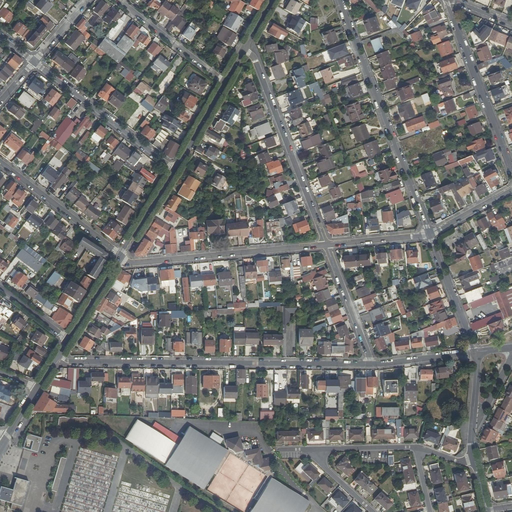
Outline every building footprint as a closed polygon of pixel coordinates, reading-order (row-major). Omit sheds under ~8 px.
[(41,0),(35,7),(43,14),(51,5),(44,0),(41,0)] [(150,7),(150,6),(151,6),(152,6),(155,9),(159,5),(157,3),(158,2),(158,0),(157,0),(149,0),(146,5),(150,7)] [(229,0),(231,1),(231,3),(230,6),(231,6),(228,10),(237,14),(244,2),(239,0),(229,0)] [(252,7),(257,10),(262,0),(251,0),(248,5),(252,7)] [(291,0),(285,10),(294,15),(297,17),(299,13),(296,12),(300,5),(291,0)] [(351,0),(352,1),(353,3),(356,1),(357,2),(359,1),(358,0),(365,0),(366,1),(367,1),(366,3),(369,6),(370,5),(378,13),(382,11),(379,8),(371,0),(351,0)] [(414,8),(417,0),(408,0),(406,5),(414,8)] [(27,1),(25,3),(32,10),(35,7),(27,1)] [(102,1),(93,12),(95,13),(99,17),(108,7),(102,1)] [(167,18),(171,21),(178,11),(172,6),(171,7),(164,1),(161,5),(156,11),(163,16),(164,15),(167,18)] [(6,4),(0,11),(0,16),(1,17),(8,23),(11,20),(12,18),(10,16),(11,15),(6,10),(6,8),(8,6),(6,4)] [(171,21),(169,22),(174,26),(177,28),(181,32),(185,27),(183,25),(184,23),(180,20),(181,18),(181,17),(185,11),(181,8),(178,11),(171,21)] [(433,9),(427,12),(424,13),(429,24),(435,21),(435,22),(442,19),(440,14),(438,15),(434,8),(433,9)] [(121,17),(124,13),(120,10),(117,14),(116,13),(113,11),(111,13),(110,12),(107,16),(106,16),(105,16),(102,20),(107,24),(108,23),(109,23),(111,19),(115,22),(116,21),(120,16),(121,17)] [(236,16),(231,12),(223,25),(235,32),(239,25),(238,24),(241,18),(236,16)] [(97,23),(99,24),(102,20),(100,18),(99,17),(95,13),(93,15),(96,17),(90,23),(87,21),(86,22),(89,25),(93,28),(96,24),(97,23)] [(297,17),(294,15),(289,23),(286,27),(297,34),(301,28),(300,28),(304,21),(297,17)] [(43,22),(40,26),(46,30),(48,32),(53,25),(43,17),(40,20),(43,22)] [(367,26),(370,34),(381,30),(376,18),(365,21),(366,26),(367,26)] [(393,25),(395,28),(397,27),(396,25),(391,20),(390,19),(389,18),(387,20),(392,25),(393,25)] [(79,30),(86,22),(82,19),(75,27),(79,30)] [(112,38),(124,23),(119,19),(108,34),(112,38)] [(116,46),(126,54),(132,46),(145,29),(135,21),(128,30),(128,31),(125,34),(131,38),(132,40),(130,42),(123,37),(116,46)] [(368,34),(370,34),(367,26),(366,26),(365,21),(362,22),(363,25),(364,25),(368,34)] [(397,27),(402,32),(404,30),(397,22),(396,25),(397,27)] [(22,24),(21,25),(18,23),(13,30),(20,36),(26,29),(23,27),(24,26),(22,24)] [(40,26),(38,24),(25,41),(32,47),(46,30),(40,26)] [(272,30),(270,34),(277,39),(283,30),(273,24),(270,28),(272,30)] [(187,27),(181,35),(188,40),(190,37),(192,38),(193,37),(191,36),(194,32),(192,31),(187,27)] [(395,28),(391,29),(392,33),(397,32),(403,38),(406,35),(402,32),(397,27),(395,28)] [(226,41),(225,44),(231,47),(233,45),(231,43),(236,35),(227,30),(227,29),(225,28),(221,34),(223,36),(222,39),(224,40),(226,41)] [(145,29),(132,46),(135,49),(138,45),(139,43),(143,46),(145,47),(150,41),(144,36),(148,31),(145,29)] [(323,37),(335,33),(333,29),(322,34),(323,37)] [(482,42),(483,43),(488,41),(489,40),(488,39),(490,36),(489,35),(491,34),(486,29),(483,31),(480,34),(478,37),(477,36),(474,37),(473,38),(478,43),(482,42)] [(435,37),(437,43),(442,41),(441,39),(446,37),(445,36),(449,34),(447,30),(439,33),(440,35),(435,37)] [(490,39),(507,46),(510,37),(493,30),(490,39)] [(77,31),(65,44),(72,50),(84,37),(82,35),(77,31)] [(82,35),(84,37),(87,40),(90,36),(84,31),(82,35)] [(423,39),(420,31),(412,34),(412,35),(415,42),(423,39)] [(338,42),(335,33),(323,37),(323,39),(326,38),(329,45),(338,42)] [(105,54),(118,64),(126,54),(116,46),(105,37),(100,44),(97,47),(105,54)] [(381,42),(380,37),(372,40),(377,52),(384,49),(381,42)] [(156,38),(152,43),(153,43),(147,51),(151,55),(155,51),(158,54),(161,49),(156,45),(159,40),(156,38)] [(91,43),(92,43),(94,45),(97,47),(100,44),(94,39),(91,43)] [(452,46),(450,41),(438,45),(442,57),(453,53),(450,46),(452,46)] [(217,43),(212,52),(214,53),(213,54),(217,57),(218,55),(221,57),(226,49),(217,43)] [(326,50),(330,60),(348,53),(344,43),(326,50)] [(277,65),(280,64),(283,63),(282,56),(286,56),(285,51),(287,48),(289,47),(285,44),(283,52),(281,52),(279,52),(279,51),(278,51),(276,44),(266,45),(266,49),(267,52),(274,51),(277,65)] [(97,47),(94,45),(92,48),(95,50),(94,50),(103,57),(105,54),(97,47)] [(478,50),(483,63),(492,60),(487,47),(478,50)] [(14,55),(9,51),(2,60),(7,64),(14,70),(22,61),(14,55)] [(388,51),(378,55),(383,68),(391,64),(393,64),(388,51)] [(58,52),(51,60),(61,67),(67,59),(58,52)] [(156,59),(167,68),(173,60),(162,52),(156,59)] [(68,57),(75,63),(78,59),(71,53),(68,57)] [(340,60),(337,61),(338,64),(341,63),(341,64),(345,63),(346,67),(354,64),(351,56),(349,57),(342,59),(340,60)] [(508,68),(511,66),(511,64),(503,56),(492,60),(483,63),(478,65),(480,69),(486,67),(489,66),(489,65),(502,60),(508,68)] [(459,67),(455,57),(441,63),(445,72),(459,67)] [(120,61),(118,64),(124,68),(129,72),(131,70),(120,61)] [(310,65),(312,71),(313,70),(313,71),(320,68),(317,62),(313,64),(313,63),(310,65)] [(14,70),(7,64),(3,68),(2,67),(1,69),(9,76),(14,70)] [(274,76),(275,80),(285,77),(280,64),(277,65),(271,68),(273,73),(274,73),(274,75),(274,76)] [(382,68),(387,81),(396,77),(391,64),(383,68),(382,68)] [(78,82),(86,72),(78,66),(70,76),(78,82)] [(298,89),(299,89),(302,88),(304,87),(301,79),(305,78),(302,68),(294,71),(295,75),(294,76),(296,81),(295,81),(298,89)] [(320,71),(324,80),(332,77),(328,68),(320,71)] [(9,76),(1,69),(0,70),(0,71),(0,72),(0,78),(2,81),(4,82),(9,76)] [(504,80),(501,71),(488,76),(491,85),(504,80)] [(134,76),(129,72),(124,78),(130,82),(134,76)] [(450,77),(448,74),(440,77),(441,81),(440,81),(446,97),(454,94),(450,84),(453,83),(451,77),(450,77)] [(341,81),(344,88),(348,87),(351,86),(350,83),(357,80),(355,76),(341,81)] [(387,81),(386,81),(389,90),(397,87),(395,80),(398,79),(397,77),(396,77),(387,81)] [(36,94),(43,84),(35,78),(28,88),(36,94)] [(200,95),(206,84),(194,78),(188,88),(200,95)] [(403,88),(410,85),(418,82),(416,79),(402,84),(403,88)] [(140,82),(136,88),(143,93),(146,90),(149,93),(152,89),(143,81),(141,83),(140,82)] [(247,90),(245,91),(241,92),(242,94),(244,100),(245,99),(249,98),(250,102),(257,99),(256,95),(257,95),(252,82),(245,85),(246,88),(247,90)] [(316,92),(319,100),(321,99),(324,98),(323,96),(320,89),(318,82),(314,83),(309,85),(310,89),(316,87),(317,90),(318,92),(316,92)] [(351,86),(348,87),(352,97),(362,94),(360,89),(361,89),(359,83),(351,86)] [(399,97),(401,103),(415,98),(410,85),(403,88),(394,91),(397,97),(399,97)] [(502,87),(496,89),(497,90),(493,92),(496,101),(506,97),(502,87)] [(298,89),(287,93),(290,101),(289,101),(290,106),(304,101),(299,89),(298,89)] [(52,106),(60,96),(52,90),(44,100),(52,106)] [(107,96),(107,94),(103,91),(102,92),(101,91),(98,96),(106,102),(109,97),(107,96)] [(114,91),(107,101),(118,109),(126,100),(114,91)] [(28,108),(35,100),(24,92),(18,100),(28,108)] [(425,103),(431,101),(428,93),(422,96),(425,103)] [(178,105),(190,112),(191,109),(192,110),(197,100),(185,94),(184,95),(181,101),(178,105)] [(148,111),(149,112),(157,102),(148,95),(139,106),(142,108),(138,113),(143,117),(148,111)] [(163,96),(154,108),(153,108),(162,113),(168,104),(164,102),(166,98),(163,96)] [(66,104),(72,109),(76,103),(71,98),(66,104)] [(445,102),(441,103),(442,105),(445,104),(445,105),(446,104),(448,108),(446,109),(448,114),(457,110),(453,99),(445,102)] [(357,106),(359,105),(358,102),(348,106),(354,122),(361,119),(360,115),(362,114),(361,110),(359,111),(357,106)] [(225,123),(231,126),(235,119),(233,118),(236,113),(239,114),(241,110),(231,103),(225,113),(226,114),(224,116),(224,115),(221,120),(225,123)] [(405,116),(406,120),(417,116),(412,104),(399,109),(402,117),(405,116)] [(19,120),(25,113),(14,105),(9,112),(19,120)] [(252,121),(263,117),(258,105),(248,109),(252,121)] [(475,105),(466,108),(471,119),(479,115),(475,105)] [(511,107),(502,111),(504,114),(506,113),(510,123),(511,122),(511,107)] [(54,120),(60,112),(54,108),(48,115),(54,120)] [(292,116),(290,117),(294,126),(303,123),(300,117),(299,114),(301,114),(299,108),(290,112),(292,116)] [(186,116),(187,115),(181,111),(178,118),(185,122),(186,122),(187,121),(188,119),(188,118),(188,117),(186,116)] [(181,125),(163,114),(161,118),(163,120),(160,125),(173,133),(175,130),(174,129),(176,127),(179,129),(181,125)] [(327,124),(333,122),(329,114),(323,116),(327,124)] [(90,118),(87,115),(73,134),(75,136),(84,125),(87,128),(87,127),(88,127),(92,124),(88,121),(90,118)] [(66,117),(50,138),(61,146),(77,126),(66,117)] [(427,126),(423,117),(406,123),(410,132),(427,126)] [(221,120),(220,119),(218,122),(216,121),(215,124),(213,127),(215,128),(214,130),(217,132),(218,130),(220,131),(222,129),(226,131),(228,127),(225,124),(225,123),(221,120)] [(40,120),(36,125),(31,131),(34,133),(38,128),(42,122),(40,120)] [(149,123),(144,121),(140,126),(143,128),(142,130),(143,130),(140,134),(145,137),(150,130),(146,127),(149,123)] [(430,125),(431,129),(436,128),(441,126),(439,121),(430,125)] [(300,134),(301,138),(306,136),(307,136),(312,134),(308,122),(298,126),(300,133),(300,134)] [(483,132),(480,122),(468,127),(472,136),(483,132)] [(271,132),(267,124),(250,131),(252,136),(256,135),(257,137),(271,132)] [(369,138),(363,124),(351,129),(357,143),(369,138)] [(94,133),(101,138),(106,132),(99,126),(94,133)] [(210,131),(207,129),(204,134),(210,138),(211,139),(222,145),(225,140),(221,137),(220,138),(210,131)] [(150,130),(145,137),(149,140),(151,136),(152,135),(153,136),(154,135),(153,134),(154,133),(150,130)] [(173,158),(180,147),(170,142),(170,143),(167,147),(162,144),(164,140),(168,134),(165,132),(161,131),(158,136),(155,139),(156,140),(152,145),(170,159),(173,158)] [(84,142),(90,134),(87,132),(77,145),(80,147),(84,142)] [(97,143),(101,138),(94,133),(91,137),(97,143)] [(308,138),(307,139),(298,142),(300,145),(300,147),(302,151),(311,148),(311,147),(310,144),(313,142),(312,140),(317,138),(315,133),(312,134),(307,136),(308,138)] [(435,145),(436,145),(435,143),(434,144),(431,136),(430,137),(429,133),(425,134),(427,138),(422,140),(425,149),(435,146),(435,145)] [(16,152),(23,143),(11,134),(4,143),(16,152)] [(50,138),(50,137),(48,140),(51,143),(50,144),(58,151),(61,146),(50,138)] [(112,151),(118,143),(110,137),(106,143),(109,145),(108,146),(109,147),(108,148),(112,151)] [(275,145),(272,137),(263,140),(266,148),(275,145)] [(477,151),(479,153),(487,150),(482,139),(466,145),(468,150),(472,149),(473,152),(477,151)] [(375,141),(364,145),(369,159),(380,155),(375,141)] [(48,144),(46,142),(36,155),(38,156),(48,144)] [(327,143),(318,147),(321,156),(315,158),(317,162),(327,158),(330,157),(332,156),(327,143)] [(131,152),(120,144),(114,153),(124,161),(131,152)] [(25,146),(16,157),(28,166),(36,155),(25,146)] [(216,157),(220,151),(215,148),(215,149),(210,146),(205,154),(210,157),(212,154),(214,155),(216,157)] [(448,155),(452,154),(450,148),(434,154),(438,165),(442,164),(444,163),(447,162),(444,155),(448,154),(448,155)] [(492,148),(477,154),(479,160),(486,157),(488,162),(496,160),(492,148)] [(54,156),(60,160),(64,154),(59,150),(54,156)] [(137,154),(134,151),(125,163),(132,168),(137,160),(139,161),(140,159),(139,158),(140,157),(140,156),(137,153),(137,154)] [(76,152),(74,156),(85,165),(90,159),(82,152),(79,155),(76,152)] [(269,158),(266,152),(257,155),(261,165),(265,164),(272,161),(273,161),(272,157),(269,158)] [(102,160),(106,163),(111,156),(107,153),(102,160)] [(459,161),(460,163),(468,177),(471,175),(465,163),(475,159),(473,156),(459,161)] [(327,158),(317,162),(321,173),(331,169),(327,158)] [(98,172),(100,169),(89,161),(87,164),(98,172)] [(121,162),(120,163),(118,161),(112,168),(117,172),(124,164),(121,162)] [(272,161),(265,164),(270,176),(282,172),(280,167),(279,165),(278,161),(273,163),(272,161)] [(197,162),(194,166),(197,167),(194,172),(201,177),(207,168),(197,162)] [(125,163),(123,165),(133,171),(141,176),(146,180),(147,181),(150,183),(154,177),(153,176),(142,168),(139,172),(135,170),(133,169),(132,168),(125,163)] [(350,166),(355,179),(355,180),(366,176),(365,174),(361,175),(357,164),(350,166)] [(52,183),(58,176),(47,167),(41,175),(49,182),(49,181),(52,183)] [(67,171),(64,168),(58,176),(52,183),(50,186),(55,190),(65,177),(63,175),(67,171)] [(390,174),(390,172),(389,168),(378,172),(381,182),(396,178),(394,173),(392,173),(390,174)] [(492,188),(496,186),(500,183),(498,178),(500,177),(496,169),(493,171),(492,169),(487,172),(488,174),(485,175),(492,188)] [(141,176),(133,171),(130,174),(134,176),(135,177),(132,181),(131,181),(132,182),(133,182),(133,183),(141,188),(144,183),(139,179),(141,176)] [(431,172),(421,175),(423,180),(424,180),(428,190),(437,186),(431,172)] [(219,189),(226,178),(217,173),(211,184),(219,189)] [(327,174),(317,178),(321,188),(331,184),(327,174)] [(194,193),(200,183),(188,176),(185,182),(185,181),(182,186),(193,192),(194,193)] [(273,177),(269,178),(271,184),(284,180),(282,176),(274,179),(273,177)] [(468,177),(455,184),(459,191),(461,195),(462,195),(463,197),(469,193),(469,192),(474,189),(473,186),(470,181),(469,179),(468,177)] [(77,182),(74,180),(66,189),(69,191),(68,193),(65,196),(75,203),(80,196),(81,195),(73,188),(77,182)] [(13,195),(17,189),(14,187),(16,185),(11,181),(4,191),(6,193),(3,197),(8,201),(11,198),(13,195)] [(401,188),(398,181),(385,186),(388,193),(401,188)] [(127,185),(125,188),(138,196),(142,189),(141,188),(133,183),(130,187),(129,186),(127,185)] [(454,183),(438,189),(441,194),(451,190),(454,189),(456,193),(459,191),(455,184),(454,183)] [(479,196),(488,191),(484,184),(475,188),(479,196)] [(273,189),(275,194),(287,190),(285,185),(273,189)] [(189,200),(193,192),(182,186),(178,194),(189,200)] [(337,186),(328,190),(331,199),(341,196),(337,186)] [(21,192),(17,189),(13,195),(17,197),(14,201),(16,202),(16,201),(19,203),(26,194),(22,191),(21,192)] [(364,192),(360,194),(361,202),(369,201),(369,198),(375,197),(374,190),(367,191),(364,192)] [(397,190),(384,195),(386,200),(389,199),(391,205),(401,202),(397,190)] [(133,203),(136,198),(125,191),(120,200),(129,205),(131,202),(133,203)] [(461,195),(459,191),(456,193),(454,194),(458,202),(460,202),(462,206),(466,204),(462,197),(461,195)] [(360,194),(356,195),(356,203),(354,203),(348,204),(348,208),(353,208),(354,208),(361,208),(361,202),(360,194)] [(90,204),(80,196),(75,203),(74,205),(78,208),(84,213),(89,205),(90,204)] [(278,205),(273,196),(264,200),(269,208),(273,207),(278,205)] [(174,208),(179,200),(173,197),(168,203),(165,206),(175,212),(176,209),(174,208)] [(444,209),(440,199),(430,202),(434,213),(444,209)] [(288,203),(281,205),(283,210),(285,210),(287,217),(299,213),(297,209),(296,209),(295,205),(296,205),(294,200),(288,203)] [(37,207),(31,202),(25,210),(31,215),(32,213),(37,207)] [(101,214),(89,205),(84,213),(83,213),(92,220),(93,219),(95,221),(101,214)] [(125,225),(134,211),(125,206),(116,220),(125,225)] [(176,213),(175,212),(165,206),(164,209),(169,212),(164,219),(169,221),(172,216),(176,219),(179,215),(177,214),(176,213)] [(328,212),(332,211),(330,206),(322,210),(325,218),(328,217),(330,217),(328,212)] [(382,209),(377,211),(377,214),(378,219),(378,223),(393,222),(392,212),(382,213),(382,209)] [(325,218),(326,222),(332,220),(335,219),(332,211),(328,212),(330,217),(330,218),(328,219),(328,217),(325,218)] [(400,213),(396,215),(397,226),(402,225),(402,227),(410,226),(410,220),(409,220),(408,216),(410,215),(408,211),(405,213),(404,211),(402,212),(402,213),(400,213)] [(493,212),(487,215),(488,216),(490,221),(497,232),(505,229),(507,228),(504,221),(502,222),(498,215),(496,217),(493,212)] [(26,221),(36,230),(37,229),(43,222),(32,213),(31,215),(26,221)] [(11,220),(7,225),(12,228),(18,220),(11,214),(8,218),(11,220)] [(43,222),(37,229),(40,231),(45,224),(51,229),(57,222),(51,217),(50,217),(47,215),(43,222)] [(198,218),(196,215),(188,220),(189,227),(189,231),(191,231),(190,227),(192,227),(191,222),(198,218)] [(333,225),(325,225),(328,233),(331,234),(332,237),(333,238),(334,238),(349,236),(347,215),(335,219),(332,220),(333,225)] [(490,221),(488,216),(479,221),(483,229),(486,227),(487,228),(491,226),(489,222),(490,221)] [(164,223),(153,217),(151,221),(153,222),(162,227),(164,223)] [(287,226),(293,223),(291,217),(285,219),(287,226)] [(266,222),(267,232),(271,231),(270,227),(284,226),(283,219),(269,220),(269,222),(266,222)] [(378,223),(378,219),(376,219),(376,220),(369,221),(370,231),(378,231),(377,225),(378,225),(378,223)] [(217,232),(217,234),(223,234),(222,220),(206,221),(207,233),(217,232)] [(256,226),(256,227),(252,227),(253,238),(263,237),(262,226),(261,220),(256,221),(257,226),(256,226)] [(26,222),(23,225),(34,233),(36,230),(26,221),(26,222)] [(111,221),(107,227),(117,235),(122,229),(111,221)] [(153,222),(151,221),(144,233),(146,234),(153,222)] [(247,221),(236,222),(237,223),(238,235),(238,236),(249,235),(247,221)] [(309,230),(305,221),(293,225),(295,232),(298,232),(299,233),(309,230)] [(170,239),(169,232),(162,227),(153,222),(146,234),(153,239),(154,239),(157,234),(162,237),(164,233),(169,236),(168,237),(170,239)] [(65,236),(66,234),(64,232),(67,229),(59,223),(47,239),(50,241),(55,236),(61,241),(65,236)] [(171,228),(164,223),(162,227),(169,232),(171,228)] [(238,235),(237,223),(226,224),(227,236),(238,235)] [(102,232),(113,241),(117,235),(107,227),(102,232)] [(204,232),(200,232),(191,232),(189,233),(190,241),(191,251),(194,251),(193,240),(193,239),(195,239),(202,238),(205,238),(204,232)] [(151,242),(153,239),(146,234),(145,235),(143,233),(141,237),(132,252),(134,253),(136,256),(147,255),(148,253),(149,253),(153,248),(152,242),(151,242)] [(481,234),(488,248),(489,247),(482,233),(481,234)] [(469,236),(465,238),(470,247),(479,242),(475,234),(469,237),(469,236)] [(485,250),(488,248),(481,234),(477,236),(485,250)] [(61,241),(57,246),(68,254),(75,244),(65,236),(61,241)] [(87,275),(94,279),(98,272),(97,272),(98,271),(99,270),(99,269),(100,270),(105,261),(108,256),(107,253),(103,251),(103,250),(94,244),(93,245),(91,244),(91,243),(82,237),(78,244),(86,249),(98,257),(94,263),(87,275)] [(182,252),(191,251),(190,241),(185,241),(186,246),(181,246),(182,252)] [(455,258),(457,263),(476,256),(472,249),(471,249),(469,246),(466,241),(457,246),(460,251),(460,256),(455,258)] [(36,252),(25,244),(16,256),(37,272),(46,260),(36,252)] [(500,251),(503,260),(511,257),(508,248),(505,249),(500,251)] [(88,259),(94,263),(98,257),(86,249),(82,256),(88,259)] [(406,251),(406,250),(403,250),(403,249),(392,250),(393,259),(406,258),(406,251)] [(406,258),(407,263),(420,262),(419,252),(414,252),(413,250),(409,251),(406,251),(406,258)] [(380,263),(377,264),(377,268),(377,272),(382,272),(381,266),(381,264),(388,263),(389,263),(388,253),(379,254),(380,263)] [(371,255),(359,256),(359,266),(372,265),(371,255)] [(477,270),(485,267),(480,255),(470,258),(475,271),(476,271),(477,270)] [(81,271),(88,259),(82,256),(75,267),(81,271)] [(290,263),(289,256),(281,257),(282,268),(290,267),(291,279),(294,279),(294,278),(293,267),(292,262),(290,263)] [(359,266),(359,256),(346,256),(347,266),(359,266)] [(307,266),(310,266),(311,265),(311,257),(301,258),(302,266),(307,266)] [(503,260),(495,264),(496,267),(499,266),(511,260),(511,257),(503,260)] [(5,270),(9,266),(0,259),(0,266),(5,270)] [(511,260),(499,266),(501,273),(511,268),(511,260)] [(267,266),(266,261),(257,261),(257,267),(259,267),(260,272),(265,271),(265,266),(267,266)] [(257,278),(256,266),(249,267),(248,266),(244,266),(244,273),(245,278),(245,279),(257,278)] [(300,266),(293,267),(294,278),(301,277),(300,266)] [(175,284),(175,279),(174,279),(173,269),(164,270),(164,272),(160,272),(160,275),(161,281),(171,280),(172,285),(175,284)] [(281,281),(280,269),(275,269),(275,272),(271,272),(268,273),(269,282),(281,281)] [(308,281),(327,274),(325,270),(316,274),(315,272),(310,274),(310,276),(302,279),(304,283),(308,281)] [(474,272),(460,277),(465,288),(471,286),(469,282),(480,278),(477,270),(476,271),(475,271),(474,272)] [(23,290),(30,281),(27,279),(28,278),(18,271),(11,281),(23,290)] [(61,275),(54,271),(46,282),(52,286),(61,275)] [(131,276),(122,271),(119,273),(112,285),(120,290),(126,280),(128,281),(131,276)] [(231,280),(230,271),(225,271),(225,273),(218,274),(219,284),(231,283),(231,280)] [(428,272),(414,278),(419,289),(432,283),(428,272)] [(215,287),(214,274),(202,275),(203,286),(203,287),(205,287),(205,284),(212,283),(213,288),(215,287)] [(363,274),(350,279),(351,283),(363,278),(363,276),(364,275),(363,274)] [(190,287),(203,286),(202,275),(189,277),(190,287)] [(88,278),(89,277),(87,276),(86,277),(85,276),(80,284),(87,289),(91,281),(90,279),(88,278)] [(154,276),(145,277),(147,291),(156,290),(155,279),(154,276)] [(145,277),(132,278),(129,286),(140,292),(147,291),(145,277)] [(81,299),(86,291),(68,280),(61,292),(63,293),(72,299),(77,302),(80,298),(81,299)] [(363,283),(359,284),(360,287),(356,288),(360,298),(367,295),(371,293),(368,286),(367,286),(366,284),(363,285),(363,283)] [(299,284),(295,286),(298,298),(303,296),(300,287),(299,284)] [(437,285),(428,289),(433,301),(434,300),(434,298),(441,296),(437,285)] [(394,286),(389,288),(392,298),(398,296),(394,286)] [(33,298),(37,293),(30,287),(25,292),(33,298)] [(315,293),(318,303),(329,299),(328,295),(330,294),(328,288),(315,293)] [(479,288),(467,293),(471,302),(482,298),(479,288)] [(503,320),(511,316),(511,308),(505,289),(482,298),(471,302),(470,302),(473,308),(498,299),(503,312),(476,321),(477,322),(479,329),(484,327),(488,325),(503,320)] [(109,302),(115,305),(116,304),(116,303),(115,303),(117,299),(118,299),(119,298),(110,292),(107,298),(110,300),(109,302)] [(248,308),(247,305),(246,297),(242,297),(242,299),(244,299),(244,303),(235,303),(235,300),(236,300),(236,292),(232,293),(234,308),(245,308),(248,308)] [(67,309),(72,299),(63,293),(57,303),(67,309)] [(328,309),(330,313),(338,309),(334,300),(340,298),(339,295),(333,297),(334,299),(329,301),(331,306),(329,307),(330,308),(328,309)] [(95,310),(99,313),(100,313),(103,309),(107,311),(109,312),(112,314),(116,307),(107,302),(108,301),(103,298),(95,310)] [(50,307),(53,303),(47,299),(44,304),(50,307)] [(366,306),(367,309),(371,308),(370,306),(374,304),(372,299),(368,301),(368,299),(367,299),(363,300),(365,304),(366,306)] [(403,314),(407,313),(402,302),(402,301),(401,299),(386,305),(390,313),(398,309),(396,306),(399,305),(403,314)] [(434,314),(445,309),(443,304),(441,300),(432,304),(432,303),(430,304),(433,314),(434,314)] [(295,306),(290,306),(284,306),(283,306),(283,325),(288,324),(288,312),(295,312),(295,306)] [(1,319),(5,322),(13,313),(10,311),(7,308),(5,307),(1,312),(4,314),(1,319)] [(55,312),(51,318),(63,327),(67,326),(74,316),(59,307),(58,309),(59,310),(57,313),(55,312)] [(131,322),(136,319),(118,307),(117,310),(118,311),(117,313),(131,322)] [(381,312),(379,308),(376,309),(368,312),(370,317),(381,312)] [(329,313),(330,316),(333,323),(342,320),(341,318),(338,309),(330,313),(329,313)] [(109,323),(111,321),(100,313),(99,313),(98,316),(109,323)] [(449,319),(447,315),(442,317),(441,313),(436,315),(435,315),(438,324),(449,319)] [(163,326),(165,326),(169,326),(170,315),(159,315),(159,326),(163,326)] [(21,329),(26,323),(18,317),(13,323),(21,329)] [(458,325),(455,317),(449,319),(438,324),(436,324),(438,329),(445,326),(446,326),(447,327),(448,329),(458,325)] [(118,325),(122,327),(124,325),(113,318),(111,321),(118,325)] [(506,328),(503,320),(488,325),(492,334),(506,328)] [(340,338),(344,336),(347,335),(349,334),(345,325),(344,325),(342,322),(335,324),(340,338)] [(383,336),(388,334),(386,328),(383,322),(374,326),(375,329),(375,330),(376,334),(377,334),(379,338),(383,336)] [(471,324),(474,331),(479,329),(477,322),(471,324)] [(106,336),(110,331),(107,329),(106,329),(103,327),(100,330),(95,326),(90,334),(97,339),(101,333),(106,336)] [(137,337),(137,330),(135,330),(135,328),(130,328),(130,332),(125,332),(125,333),(125,334),(125,339),(127,339),(127,338),(129,338),(129,337),(137,337)] [(148,343),(148,345),(153,345),(153,330),(152,329),(152,328),(150,328),(150,329),(142,329),(141,343),(148,343)] [(421,330),(412,334),(414,347),(424,346),(423,338),(425,338),(424,329),(421,330)] [(37,331),(31,340),(38,345),(41,347),(46,338),(37,331)] [(311,333),(311,331),(306,331),(299,331),(299,344),(311,343),(311,333)] [(202,345),(202,333),(186,333),(185,344),(202,345)] [(245,334),(245,333),(233,333),(233,344),(240,345),(240,346),(245,346),(245,344),(245,334)] [(344,336),(344,346),(344,350),(344,353),(352,353),(352,349),(351,349),(351,339),(355,338),(353,333),(349,334),(347,335),(344,336)] [(258,334),(245,334),(245,344),(249,345),(249,344),(254,344),(254,343),(258,343),(258,334)] [(16,341),(19,343),(24,336),(22,335),(16,341)] [(263,345),(283,345),(283,335),(263,335),(263,345)] [(86,337),(85,336),(79,345),(85,349),(88,350),(93,342),(86,337)] [(377,339),(375,340),(379,351),(388,348),(383,336),(379,338),(377,339)] [(439,336),(426,338),(427,346),(440,345),(439,336)] [(230,340),(219,340),(219,352),(228,352),(229,346),(230,346),(230,340)] [(412,349),(411,340),(396,342),(397,350),(412,349)] [(214,341),(205,341),(204,352),(214,352),(214,341)] [(331,346),(331,344),(331,342),(323,342),(323,346),(317,345),(317,351),(320,351),(320,354),(331,354),(331,346)] [(105,352),(121,351),(121,343),(106,344),(105,350),(105,352)] [(170,351),(170,352),(182,352),(183,350),(184,350),(184,343),(179,343),(179,347),(173,347),(173,345),(170,345),(170,351)] [(42,355),(46,350),(41,347),(38,345),(35,350),(42,355)] [(32,361),(37,364),(41,359),(34,354),(35,353),(29,349),(25,356),(30,359),(32,361)] [(28,367),(32,361),(30,359),(25,356),(24,355),(19,364),(25,368),(26,366),(27,366),(28,367)] [(435,369),(436,378),(436,379),(448,378),(447,374),(451,374),(450,367),(435,368),(435,369)] [(245,375),(245,370),(237,369),(236,385),(241,385),(241,375),(245,375)] [(432,379),(432,370),(420,370),(420,379),(432,379)] [(183,375),(173,374),(173,385),(183,385),(183,375)] [(186,376),(186,393),(196,393),(196,377),(186,376)] [(218,377),(212,376),(203,376),(203,388),(219,388),(219,378),(219,376),(218,377)] [(118,387),(131,388),(131,378),(123,378),(123,377),(118,377),(118,387)] [(338,420),(341,419),(342,396),(344,396),(344,389),(347,389),(347,385),(349,385),(350,379),(351,379),(351,377),(338,377),(338,381),(338,392),(338,396),(338,416),(338,420)] [(360,391),(360,392),(365,392),(365,385),(360,385),(360,378),(360,377),(355,377),(355,381),(355,391),(360,391)] [(144,378),(131,378),(131,388),(131,391),(144,392),(144,378)] [(158,384),(159,378),(146,378),(146,394),(158,394),(158,384)] [(365,392),(365,395),(372,395),(372,387),(376,387),(376,378),(367,378),(367,380),(365,380),(365,385),(365,392)] [(70,390),(71,390),(72,382),(67,382),(61,380),(52,379),(48,385),(53,386),(68,389),(70,390)] [(383,381),(383,393),(396,393),(396,380),(383,381)] [(325,390),(325,381),(316,381),(316,390),(325,390)] [(338,392),(338,381),(325,381),(325,390),(325,392),(331,392),(338,392)] [(407,398),(416,398),(417,384),(408,384),(408,381),(404,381),(404,401),(408,401),(407,398)] [(172,384),(158,384),(158,394),(172,394),(172,384)] [(266,384),(257,384),(257,397),(266,397),(266,384)] [(4,389),(4,387),(0,385),(0,398),(8,401),(11,392),(11,391),(12,390),(11,390),(11,389),(10,388),(9,388),(8,388),(8,389),(7,389),(7,390),(4,389)] [(224,398),(236,398),(237,387),(224,387),(224,398)] [(105,388),(104,397),(115,399),(116,390),(105,388)] [(287,399),(299,399),(299,390),(287,390),(287,399)] [(44,392),(32,411),(69,412),(69,406),(69,405),(58,405),(52,401),(54,399),(44,392)] [(274,393),(274,405),(285,405),(285,393),(274,393)] [(501,409),(510,413),(511,414),(511,411),(511,398),(508,396),(501,409)] [(496,419),(505,423),(510,413),(501,409),(500,408),(498,413),(499,413),(496,419)] [(210,478),(228,449),(221,445),(210,438),(191,425),(183,437),(176,433),(176,434),(173,432),(174,431),(157,421),(153,427),(139,418),(127,437),(168,462),(167,463),(205,487),(210,478)] [(488,427),(498,433),(500,429),(501,430),(505,423),(496,419),(495,418),(493,421),(491,425),(490,424),(488,427)] [(323,440),(326,440),(326,420),(325,420),(323,420),(323,432),(310,432),(310,441),(323,441),(323,440)] [(326,420),(326,440),(330,440),(330,441),(343,440),(343,431),(330,431),(330,420),(326,420)] [(346,427),(346,440),(363,440),(363,431),(350,432),(350,427),(346,427)] [(492,444),(498,433),(488,427),(482,439),(492,444)] [(402,428),(402,439),(405,439),(405,440),(419,440),(419,431),(405,431),(405,428),(402,428)] [(215,431),(210,438),(221,445),(225,438),(215,431)] [(373,440),(384,440),(384,431),(373,431),(373,440)] [(384,431),(384,440),(395,440),(395,431),(384,431)] [(42,436),(27,432),(26,438),(33,440),(30,449),(37,451),(42,436)] [(278,441),(289,441),(289,432),(277,432),(278,441)] [(289,432),(289,441),(300,441),(300,432),(289,432)] [(441,438),(428,433),(425,441),(438,446),(441,438)] [(253,505),(272,476),(273,474),(274,475),(275,473),(275,470),(273,470),(271,459),(264,461),(263,460),(263,457),(261,446),(252,448),(251,442),(247,440),(241,442),(240,435),(226,438),(228,446),(229,447),(228,449),(210,478),(213,480),(231,451),(258,467),(269,474),(250,503),(253,505)] [(448,438),(445,437),(441,446),(444,447),(444,448),(456,453),(460,445),(447,440),(448,438)] [(500,458),(497,445),(487,448),(490,460),(500,458)] [(66,457),(61,456),(51,489),(56,490),(66,457)] [(349,477),(355,471),(343,459),(336,466),(349,477)] [(401,463),(403,474),(412,472),(409,459),(405,460),(405,462),(401,463)] [(438,464),(429,466),(433,485),(442,483),(438,464)] [(496,477),(507,475),(504,464),(493,466),(496,477)] [(314,484),(320,478),(318,476),(320,474),(311,466),(310,467),(309,465),(306,468),(303,465),(298,471),(303,476),(306,474),(313,481),(312,482),(309,485),(311,487),(314,484)] [(354,481),(360,486),(366,480),(368,477),(361,471),(358,474),(359,476),(354,481)] [(412,472),(403,474),(407,491),(415,489),(414,483),(415,483),(412,472)] [(456,485),(466,483),(464,475),(455,477),(456,485)] [(28,480),(16,476),(13,488),(1,485),(0,486),(0,511),(6,511),(8,507),(5,506),(7,500),(12,502),(10,508),(18,510),(20,504),(22,505),(28,480)] [(300,511),(309,499),(272,476),(253,505),(248,511),(300,511)] [(324,478),(317,484),(328,494),(334,487),(324,478)] [(370,496),(376,489),(366,480),(360,486),(370,496)] [(468,491),(466,483),(456,485),(458,493),(468,491)] [(497,498),(511,496),(511,484),(511,485),(495,487),(497,498)] [(338,492),(332,498),(342,508),(349,501),(338,492)] [(417,492),(408,494),(411,507),(420,505),(417,492)] [(435,494),(438,505),(447,503),(444,492),(435,494)] [(380,505),(387,499),(381,493),(375,500),(380,505)] [(473,511),(470,496),(461,498),(464,511),(473,511)] [(392,504),(387,499),(380,505),(386,510),(392,504)] [(448,511),(447,503),(438,505),(439,511),(448,511)]
